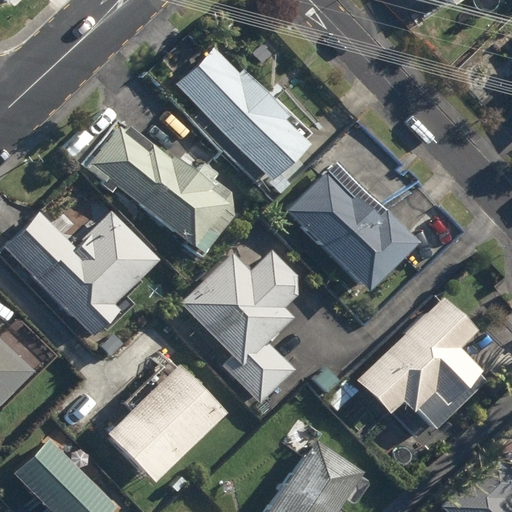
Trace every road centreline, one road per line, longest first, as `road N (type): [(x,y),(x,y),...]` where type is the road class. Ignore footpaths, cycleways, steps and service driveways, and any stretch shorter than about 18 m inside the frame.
road 1 (residential): [(309,0),(511,212)]
road 2 (residential): [(125,0),(0,117)]
